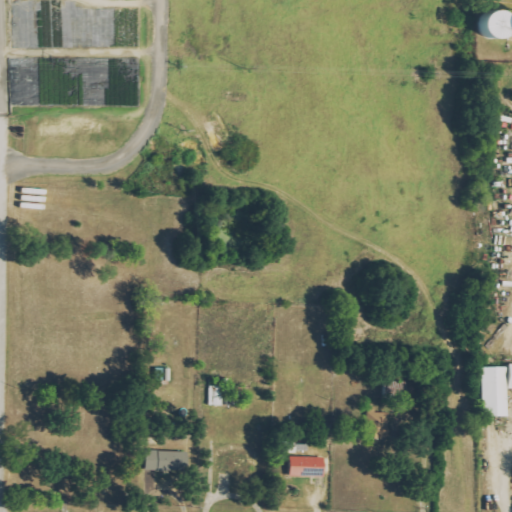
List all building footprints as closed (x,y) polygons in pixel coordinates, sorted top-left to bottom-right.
[(501,13),(464,15),(466,41),(495,39),(496,59),(511,58),(511,36),(502,36),(501,13)] [(476,418),(501,419),(502,391),(511,391),(511,367),(478,367),(476,418)] [(226,407),(226,387),(212,387),(211,407),(226,407)] [(379,406),(371,405),(370,432),(378,432),(378,440),(391,440),(391,414),(378,414),(379,406)] [(221,451),(221,473),(260,474),(260,453),(250,453),(250,448),(240,447),(240,451),(221,451)] [(189,472),(190,452),(149,451),(149,471),(189,472)] [(328,459),(292,457),(291,477),(327,478),(328,459)]
